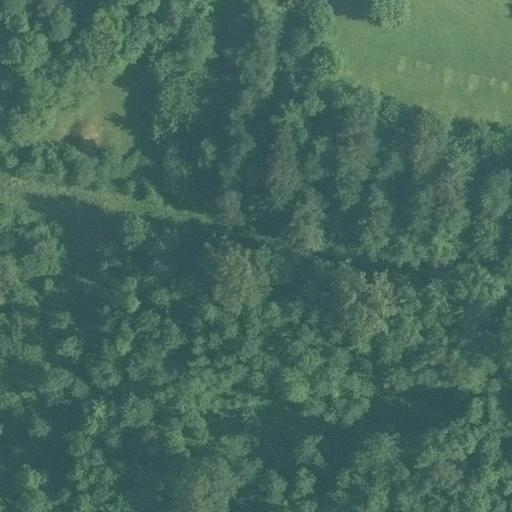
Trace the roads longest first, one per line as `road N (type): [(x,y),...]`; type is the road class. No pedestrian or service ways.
road 1 (track): [(0,203),(511,305)]
road 2 (track): [(511,273),(0,173)]
